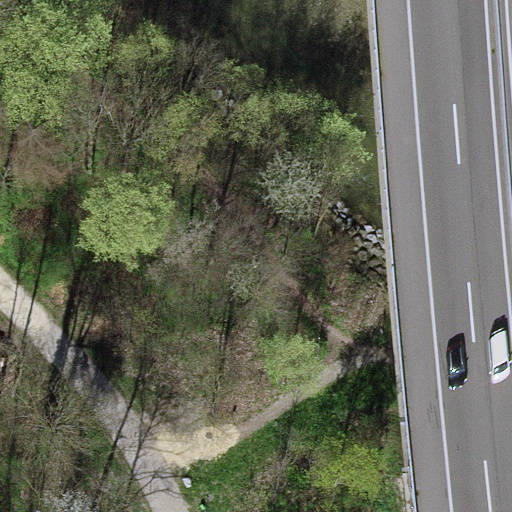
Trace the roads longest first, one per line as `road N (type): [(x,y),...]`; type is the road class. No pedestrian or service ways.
road 1 (motorway): [(447,0),(490,511)]
road 2 (track): [(0,299),(172,485)]
